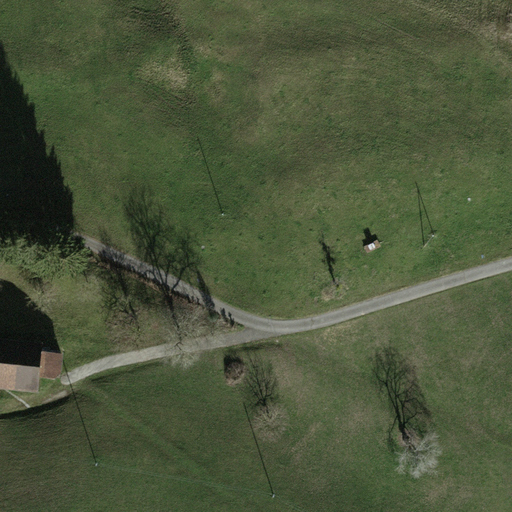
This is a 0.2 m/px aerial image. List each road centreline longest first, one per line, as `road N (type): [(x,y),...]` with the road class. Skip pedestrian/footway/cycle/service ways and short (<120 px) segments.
road 1 (unclassified): [(511,263),(307,326),(273,329),(91,245),(0,228)]
road 2 (track): [(273,329),(128,356),(69,382)]
